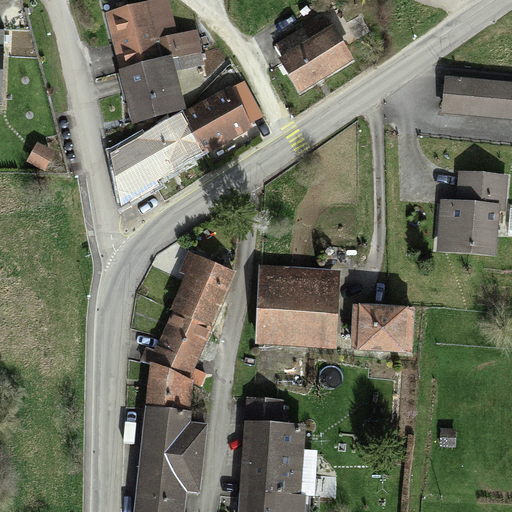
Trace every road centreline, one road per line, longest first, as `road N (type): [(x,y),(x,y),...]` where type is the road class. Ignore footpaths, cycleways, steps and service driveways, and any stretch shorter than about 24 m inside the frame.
road 1 (residential): [(242,173),(250,196),(247,258),(206,511)]
road 2 (secondary): [(511,0),(242,173)]
road 3 (residential): [(123,263),(111,246),(54,0)]
road 4 (secondary): [(123,263),(108,294),(100,511)]
road 5 (secondary): [(242,173),(159,227),(123,263)]
